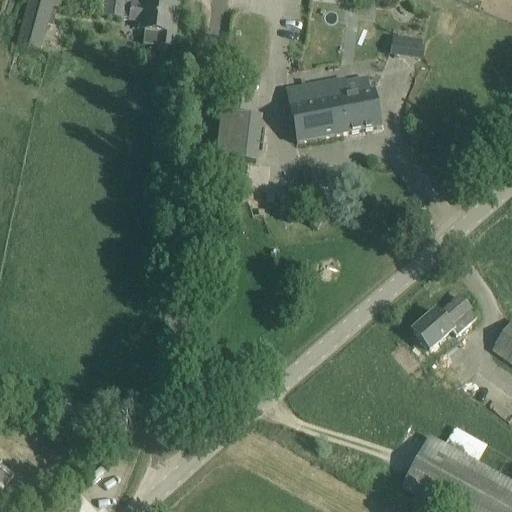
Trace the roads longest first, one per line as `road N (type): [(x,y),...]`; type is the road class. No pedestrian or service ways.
road 1 (tertiary): [(135,511),(511,186)]
road 2 (track): [(230,0),(170,478)]
